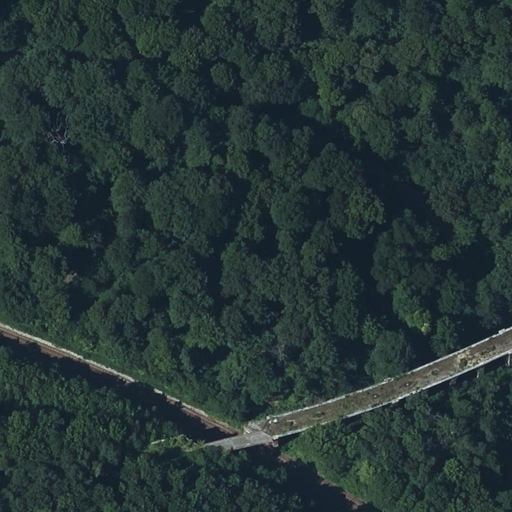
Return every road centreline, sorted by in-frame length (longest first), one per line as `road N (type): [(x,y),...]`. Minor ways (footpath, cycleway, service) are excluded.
road 1 (unclassified): [(0,56),(178,86),(358,163),(425,211),(468,257),(511,327)]
road 2 (track): [(173,459),(319,424),(511,345)]
